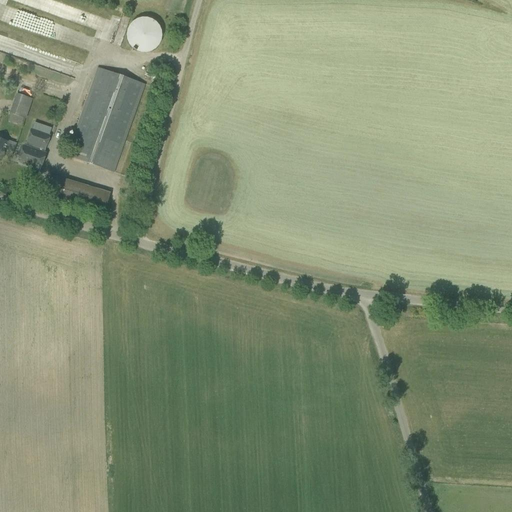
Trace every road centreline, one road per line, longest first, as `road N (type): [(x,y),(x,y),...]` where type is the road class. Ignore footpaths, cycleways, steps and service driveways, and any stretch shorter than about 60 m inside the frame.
road 1 (unclassified): [(136,241),(199,0)]
road 2 (unclassified): [(364,295),(136,241)]
road 3 (unclassified): [(428,511),(364,295)]
road 4 (unclassified): [(511,310),(364,295)]
road 5 (unclassified): [(136,241),(0,198)]
